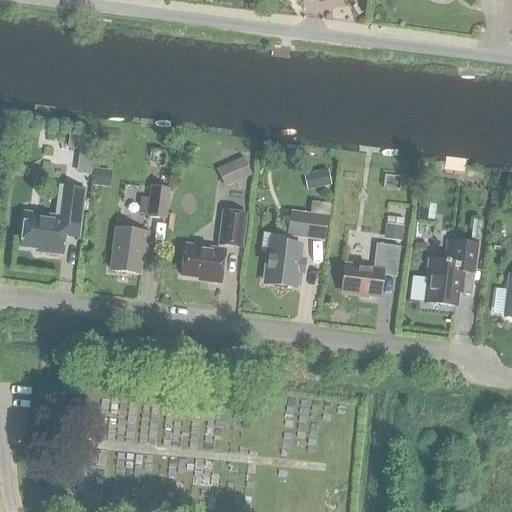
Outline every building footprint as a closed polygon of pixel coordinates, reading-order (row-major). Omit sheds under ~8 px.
[(0,141),(8,133),(0,124),(0,141)] [(93,152),(95,139),(69,136),(67,150),(79,151),(93,152)] [(251,176),(243,158),(229,165),(237,183),(251,176)] [(93,186),(109,188),(111,171),(95,169),(93,186)] [(303,175),(306,191),(330,186),(327,170),(303,175)] [(78,239),(81,215),(84,190),(64,188),(60,219),(24,214),(20,246),(36,248),(36,249),(39,253),(61,256),(64,237),(78,239)] [(170,190),(150,188),(146,218),(167,220),(170,190)] [(310,203),(308,214),(327,217),(329,217),(330,205),(310,203)] [(419,204),(417,220),(429,221),(431,205),(419,204)] [(225,247),(240,249),(245,215),(222,212),(217,253),(185,249),(186,245),(185,245),(180,277),(220,282),(225,247)] [(286,238),(324,243),(327,217),(308,214),(290,212),(286,238)] [(403,227),(385,225),(383,241),(402,243),(403,227)] [(492,235),(500,236),(501,226),(494,225),(492,235)] [(141,249),(145,250),(147,234),(116,230),(110,272),(138,275),(141,249)] [(284,245),(285,237),(262,234),(260,253),(268,254),(264,284),(294,288),(299,247),(284,245)] [(474,275),(477,245),(450,242),(448,262),(429,260),(423,304),(455,308),(460,273),(474,275)] [(382,276),(396,278),(399,248),(376,245),(373,271),(361,269),(361,266),(344,264),(341,293),(379,298),(382,276)] [(91,420),(77,419),(75,439),(89,440),(91,420)]
